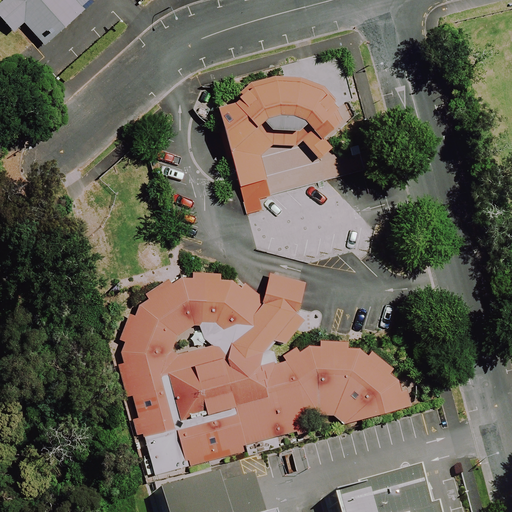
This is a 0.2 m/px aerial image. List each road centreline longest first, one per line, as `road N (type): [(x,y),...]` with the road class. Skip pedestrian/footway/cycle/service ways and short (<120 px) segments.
road 1 (residential): [(511,465),(388,0)]
road 2 (residential): [(331,0),(228,28),(164,59),(22,171)]
